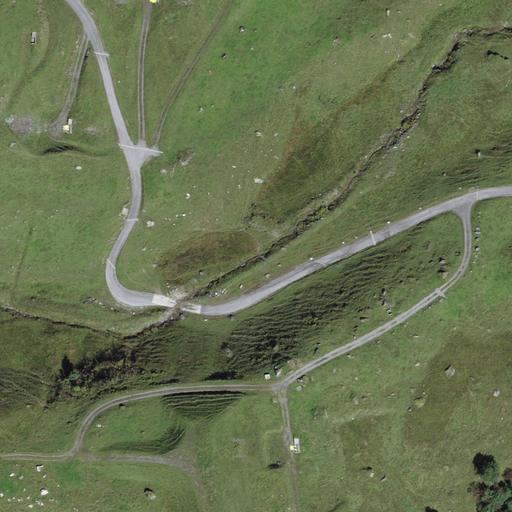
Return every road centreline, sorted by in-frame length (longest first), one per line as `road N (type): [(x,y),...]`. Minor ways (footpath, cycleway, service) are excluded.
road 1 (track): [(0,458),(71,456),(88,417),(114,398),(276,384),(337,354),(464,269),(470,247),(462,200)]
road 2 (track): [(142,155),(229,0)]
road 3 (track): [(133,170),(144,146),(142,49),(151,0)]
road 4 (track): [(205,511),(198,485),(172,462),(71,456)]
road 5 (track): [(1,135),(15,90),(51,48),(46,0)]
road 6 (track): [(297,511),(276,384)]
